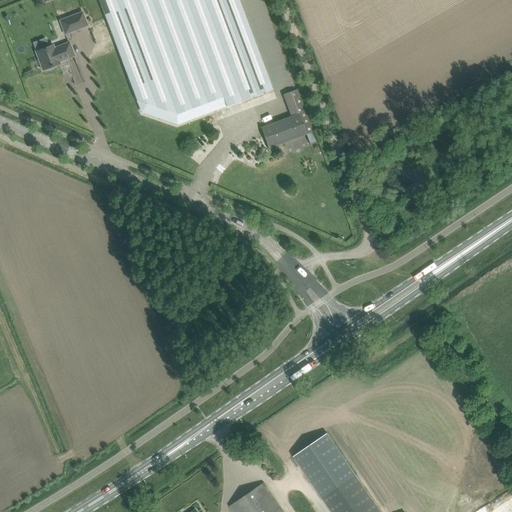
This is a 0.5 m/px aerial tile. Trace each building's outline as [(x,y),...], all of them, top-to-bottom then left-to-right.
[(98,0),(137,100),(177,114),(223,97),(227,107),(273,89),(239,0),(98,0)] [(251,0),(242,0),(267,64),(275,62),(251,0)] [(60,21),(65,34),(87,26),(82,12),(60,21)] [(36,50),(35,50),(37,54),(43,70),(47,68),(48,68),(49,69),(50,69),(51,68),(52,68),(53,68),(54,67),(54,66),(55,66),(55,65),(60,63),(59,61),(65,58),(65,59),(66,59),(67,59),(74,56),(69,42),(55,48),(53,44),(50,45),(48,45),(36,50)] [(291,116),(261,127),(269,148),(306,134),(310,144),(316,141),(313,132),(295,82),(281,87),(291,116)] [(326,431),(293,454),(322,497),(332,511),(381,511),(356,475),(326,431)] [(284,511),(270,492),(264,483),(230,507),(233,511),(284,511)]
